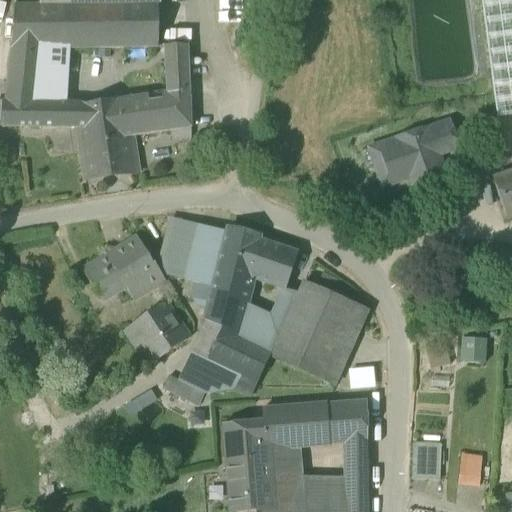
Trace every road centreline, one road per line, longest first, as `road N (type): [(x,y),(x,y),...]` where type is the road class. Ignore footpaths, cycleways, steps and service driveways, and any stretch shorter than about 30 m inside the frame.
road 1 (residential): [(231,201),(348,253),(392,310),(390,511)]
road 2 (residential): [(0,226),(182,200),(231,201)]
road 3 (unclassified): [(267,0),(231,201)]
